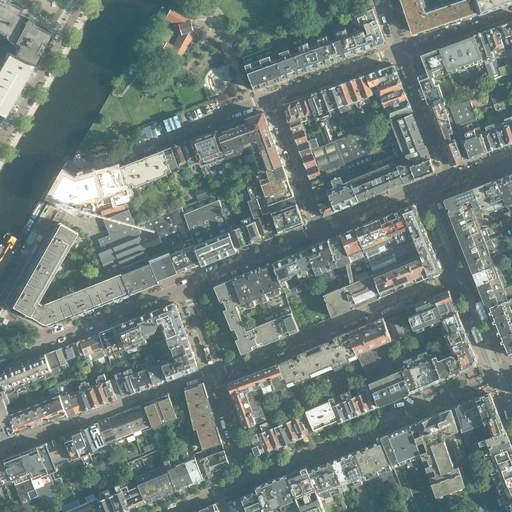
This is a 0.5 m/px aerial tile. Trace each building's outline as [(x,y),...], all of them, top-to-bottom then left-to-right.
[(0,32),(4,36),(16,12),(18,8),(20,9),(21,10),(22,9),(6,1),(7,0),(3,0),(0,7),(0,32)] [(461,0),(427,12),(425,11),(421,0),(400,0),(410,27),(410,26),(411,28),(412,30),(414,31),(414,32),(415,32),(416,33),(417,33),(419,33),(420,33),(421,33),(422,33),(423,33),(435,29),(435,27),(441,24),(442,27),(469,18),(469,15),(473,14),(474,16),(480,14),(475,0),(461,0)] [(511,2),(511,0),(475,0),(480,14),(511,2)] [(20,45),(31,23),(32,21),(33,21),(19,13),(20,9),(18,8),(16,12),(4,36),(13,45),(15,43),(20,45)] [(178,63),(195,33),(191,19),(171,8),(166,17),(179,24),(182,34),(175,47),(166,42),(161,53),(178,63)] [(376,19),(372,9),(364,12),(355,15),(359,25),(366,22),(376,19)] [(381,31),(376,19),(366,22),(370,31),(371,34),(381,31)] [(35,52),(40,43),(44,45),(50,34),(31,23),(20,45),(15,54),(34,64),(39,54),(35,52)] [(511,34),(511,33),(508,23),(497,27),(501,38),(504,37),(511,34)] [(504,46),(501,38),(497,27),(485,31),(493,51),(504,46)] [(312,37),(309,28),(299,31),(301,37),(302,41),(312,37)] [(371,48),(365,33),(364,30),(358,33),(356,29),(353,30),(354,34),(360,51),(363,50),(368,49),(371,48)] [(360,51),(354,34),(349,36),(347,30),(342,32),(351,55),(355,53),(360,51),(360,52),(360,51)] [(385,40),(381,31),(371,34),(370,31),(365,33),(371,48),(375,46),(377,45),(378,45),(383,43),(384,43),(385,40)] [(502,76),(493,51),(485,31),(441,48),(450,73),(484,61),(491,80),(502,76)] [(351,55),(342,32),(338,33),(340,39),(335,41),(341,58),(342,58),(346,56),(351,55)] [(304,45),(302,41),(301,37),(292,40),(303,72),(313,69),(304,45)] [(341,58),(335,41),(330,43),(328,37),(323,39),(332,62),(336,60),(341,58),(341,59),(341,58)] [(159,51),(164,43),(155,38),(151,47),(159,51)] [(332,62),(323,39),(319,40),(321,46),(316,48),(322,65),(323,65),(327,63),(332,62)] [(303,72),(292,40),(272,47),(284,79),(303,72)] [(322,65),(316,48),(311,49),(309,44),(304,45),(313,69),(317,67),(322,65)] [(0,114),(4,116),(33,66),(8,52),(9,52),(0,46),(0,114)] [(284,79),(272,47),(243,58),(246,65),(256,62),(266,58),(274,83),(284,79)] [(435,85),(432,77),(434,76),(432,71),(446,66),(439,48),(428,52),(421,55),(422,57),(428,73),(418,76),(422,87),(429,106),(439,103),(445,100),(438,84),(435,85)] [(141,66),(147,55),(142,53),(136,63),(141,66)] [(274,83),(266,58),(256,62),(265,86),(274,83)] [(265,86),(256,62),(246,65),(255,90),(265,86)] [(399,76),(395,66),(392,65),(384,68),(375,72),(380,84),(399,76)] [(380,84),(375,72),(366,75),(370,87),(376,85),(380,84)] [(373,93),(370,87),(366,75),(356,78),(365,102),(368,112),(373,110),(368,95),(373,93)] [(403,88),(399,76),(380,84),(376,85),(381,96),(403,88)] [(365,102),(356,78),(347,82),(353,100),(358,99),(360,104),(365,102)] [(353,100),(347,82),(337,85),(346,109),(351,108),(349,102),(353,100)] [(346,109),(337,85),(327,89),(334,107),(339,106),(341,111),(346,109)] [(407,99),(403,88),(381,96),(385,107),(407,99)] [(334,107),(327,89),(318,92),(326,116),(331,114),(329,109),(334,107)] [(326,116),(318,92),(308,96),(315,114),(319,113),(321,118),(326,116)] [(315,159),(313,152),(326,147),(316,123),(318,123),(315,114),(308,96),(283,105),(323,216),(336,211),(336,210),(315,159)] [(412,111),(407,99),(385,107),(390,119),(412,111)] [(505,107),(502,101),(493,105),(496,111),(498,110),(498,108),(501,107),(502,108),(505,107)] [(481,133),(476,118),(470,102),(452,108),(457,125),(468,158),(487,151),(481,133)] [(453,141),(449,132),(453,131),(446,111),(443,112),(439,103),(429,106),(452,165),(453,164),(463,160),(456,140),(453,141)] [(275,145),(263,112),(246,119),(248,123),(219,134),(227,156),(242,151),(244,148),(246,147),(247,146),(251,144),(254,152),(275,145)] [(397,164),(393,153),(391,153),(388,146),(371,153),(370,150),(380,146),(378,143),(388,139),(391,147),(420,136),(411,113),(382,125),(386,135),(367,143),(364,134),(365,133),(365,131),(336,143),(359,200),(404,181),(397,164)] [(511,141),(511,126),(509,118),(504,119),(506,124),(501,125),(508,143),(511,141)] [(331,145),(321,121),(318,123),(316,123),(326,147),(331,145)] [(508,143),(501,125),(496,127),(494,123),(490,125),(498,147),(508,143)] [(498,147),(490,125),(486,127),(487,131),(481,133),(487,151),(498,147)] [(227,156),(219,134),(217,129),(197,137),(197,138),(191,140),(198,158),(199,161),(203,171),(206,179),(212,195),(215,194),(238,185),(227,156)] [(430,158),(426,147),(424,147),(420,136),(391,147),(393,153),(397,164),(399,163),(402,164),(404,163),(406,164),(407,163),(411,165),(416,163),(417,163),(430,158)] [(198,158),(191,140),(181,143),(188,162),(198,158)] [(188,162),(181,143),(172,147),(179,165),(188,162)] [(359,201),(359,200),(336,143),(331,145),(326,147),(313,152),(315,159),(336,210),(359,201)] [(279,154),(275,145),(254,152),(257,162),(279,154)] [(179,165),(172,147),(164,150),(171,168),(173,172),(181,169),(179,165)] [(171,168),(164,150),(135,161),(144,182),(149,180),(167,173),(166,170),(171,168)] [(282,165),(279,154),(257,162),(261,172),(282,165)] [(435,170),(430,158),(417,163),(416,163),(411,165),(416,177),(435,170)] [(144,182),(135,161),(121,167),(127,183),(128,184),(133,182),(135,186),(144,182)] [(416,177),(411,165),(407,163),(406,164),(404,163),(402,164),(399,163),(397,164),(404,181),(404,182),(416,177)] [(304,223),(282,165),(261,172),(257,174),(258,178),(259,177),(265,195),(271,211),(277,228),(279,234),(283,232),(284,232),(284,231),(290,229),(291,229),(292,229),(292,228),(292,229),(292,228),(292,229),(292,228),(293,228),(293,227),(299,225),(299,226),(300,225),(303,224),(304,223)] [(75,179),(62,201),(76,209),(81,200),(112,192),(115,206),(132,201),(127,183),(121,167),(75,179)] [(505,176),(497,180),(504,198),(506,205),(509,212),(510,214),(511,213),(511,193),(508,182),(505,176)] [(263,214),(257,198),(265,195),(259,177),(258,178),(241,184),(255,221),(260,235),(277,228),(271,211),(263,214)] [(212,195),(206,179),(190,186),(196,201),(212,195)] [(482,185),(473,189),(479,205),(480,206),(481,207),(482,207),(488,205),(504,198),(497,180),(490,182),(482,185)] [(447,199),(445,200),(446,201),(451,216),(469,209),(471,210),(471,208),(472,208),(479,205),(473,189),(470,190),(460,194),(447,199)] [(215,194),(212,195),(196,201),(181,207),(186,221),(193,238),(195,244),(194,244),(201,263),(202,265),(212,261),(213,260),(214,260),(216,259),(234,252),(236,251),(237,251),(215,194)] [(403,208),(402,209),(429,276),(441,271),(415,204),(414,204),(403,209),(403,208)] [(183,246),(179,237),(175,225),(186,221),(181,207),(152,218),(153,219),(147,221),(135,226),(137,230),(147,255),(158,250),(159,253),(169,276),(178,273),(178,272),(192,267),(183,246)] [(429,276),(402,209),(401,209),(401,210),(400,210),(382,217),(383,217),(381,218),(380,218),(399,263),(398,263),(399,266),(401,265),(404,271),(402,272),(407,285),(429,276)] [(469,209),(451,216),(456,227),(474,220),(471,211),(471,210),(469,209)] [(135,224),(129,210),(104,220),(110,235),(135,224)] [(254,242),(245,220),(243,213),(238,215),(241,222),(243,226),(240,227),(246,245),(254,242)] [(508,213),(501,216),(504,223),(511,220),(508,213)] [(261,239),(260,235),(255,221),(251,223),(249,218),(245,220),(254,242),(261,239)] [(399,263),(380,218),(356,228),(366,256),(381,296),(407,285),(402,272),(404,271),(401,265),(399,266),(398,263),(399,263)] [(474,220),(456,227),(459,236),(460,238),(465,250),(484,242),(479,231),(478,228),(474,220)] [(502,288),(483,295),(488,307),(506,300),(511,297),(511,220),(501,225),(503,231),(504,234),(506,238),(509,246),(511,252),(511,283),(506,286),(501,288),(502,288)] [(61,264),(79,233),(60,222),(51,237),(42,253),(61,264)] [(158,280),(149,257),(147,255),(137,230),(135,226),(135,224),(110,235),(99,239),(101,245),(92,248),(101,269),(117,262),(122,273),(130,294),(159,282),(158,280)] [(246,245),(240,227),(239,225),(236,226),(238,229),(231,232),(238,248),(246,245)] [(366,256),(356,228),(341,234),(352,262),(366,256)] [(381,296),(366,256),(352,262),(341,234),(328,239),(353,308),(381,296)] [(201,263),(194,244),(195,244),(193,238),(184,241),(185,245),(183,246),(192,267),(201,263)] [(353,308),(328,239),(306,248),(307,249),(305,249),(304,249),(304,250),(301,251),(294,253),(305,279),(310,277),(307,270),(306,269),(312,267),(314,266),(324,295),(332,316),(353,308)] [(484,242),(465,250),(469,261),(488,254),(484,242)] [(169,276),(159,253),(158,250),(147,255),(149,257),(158,280),(159,280),(169,276)] [(48,288),(61,264),(42,253),(29,277),(48,288)] [(305,279),(294,253),(288,256),(285,257),(284,257),(291,275),(297,273),(297,274),(300,281),(305,279)] [(488,254),(469,261),(474,273),(493,265),(488,254)] [(291,275),(284,257),(284,258),(281,259),(273,262),(284,288),(288,286),(285,279),(284,278),(291,275)] [(285,290),(284,288),(273,262),(233,278),(242,303),(244,308),(268,298),(268,297),(285,290)] [(493,265),(474,273),(478,284),(497,277),(502,275),(497,263),(493,265)] [(130,294),(122,273),(96,284),(104,304),(130,294)] [(497,277),(478,284),(483,295),(502,288),(501,288),(506,286),(502,275),(497,277)] [(32,315),(39,302),(48,288),(29,277),(13,304),(32,315)] [(247,330),(236,305),(242,303),(233,278),(214,286),(234,335),(247,330)] [(104,304),(96,284),(67,295),(75,316),(87,311),(104,304)] [(463,326),(449,290),(415,304),(419,312),(409,316),(414,330),(443,319),(448,332),(463,326)] [(75,316),(67,295),(43,304),(39,302),(32,315),(50,326),(58,322),(63,320),(75,316)] [(511,297),(506,300),(488,307),(491,316),(509,309),(511,308),(511,297)] [(158,318),(178,310),(176,304),(175,304),(173,303),(174,303),(173,302),(173,303),(158,309),(159,309),(157,310),(157,309),(147,313),(153,330),(156,329),(159,323),(158,318)] [(419,312),(415,304),(414,304),(410,306),(409,306),(406,308),(405,308),(409,316),(419,312)] [(299,330),(290,309),(291,309),(290,307),(278,311),(280,316),(263,323),(270,342),(299,330)] [(509,309),(491,316),(495,326),(511,319),(511,314),(511,315),(509,309)] [(182,320),(179,314),(178,310),(158,318),(159,323),(164,321),(165,326),(181,320),(182,320)] [(153,330),(147,313),(141,316),(138,317),(137,317),(145,338),(149,336),(148,332),(153,330)] [(391,338),(395,336),(388,316),(384,317),(383,317),(371,322),(386,359),(397,354),(391,338)] [(145,338),(137,317),(128,321),(133,334),(132,335),(136,344),(146,340),(145,338)] [(511,319),(495,326),(499,336),(511,330),(511,319)] [(185,330),(183,324),(181,320),(165,326),(164,328),(167,337),(185,330)] [(133,334),(128,321),(119,324),(122,331),(121,332),(122,336),(121,336),(124,345),(125,345),(126,348),(136,344),(132,335),(133,334)] [(386,359),(371,322),(348,332),(357,353),(363,368),(386,359)] [(270,342),(263,323),(247,330),(234,335),(242,354),(270,342)] [(119,324),(113,327),(119,343),(121,351),(127,349),(126,348),(125,345),(124,345),(121,336),(122,336),(121,332),(122,331),(119,324)] [(463,326),(448,332),(445,333),(450,345),(467,338),(463,326)] [(119,343),(113,327),(106,330),(115,353),(117,352),(117,351),(118,350),(115,344),(119,343)] [(115,353),(106,330),(100,332),(105,348),(108,347),(111,353),(112,352),(112,354),(115,353)] [(188,340),(187,337),(187,336),(185,330),(167,337),(169,342),(165,344),(167,348),(189,340),(188,340)] [(511,330),(499,336),(503,346),(511,342),(511,330)] [(105,348),(100,332),(86,338),(92,353),(95,352),(97,358),(98,357),(99,359),(104,357),(103,355),(104,355),(102,349),(105,348)] [(357,353),(348,332),(333,338),(328,340),(329,341),(313,348),(323,371),(345,362),(343,359),(357,353)] [(92,353),(86,338),(80,340),(87,361),(89,361),(91,360),(89,354),(92,353)] [(472,349),(467,338),(450,345),(452,351),(455,352),(457,351),(458,355),(472,349)] [(91,367),(89,361),(87,361),(80,340),(73,343),(78,356),(81,355),(85,367),(82,368),(85,375),(89,373),(87,368),(91,367)] [(192,350),(190,344),(188,341),(189,341),(189,340),(167,348),(168,353),(172,351),(174,356),(176,356),(192,350)] [(453,374),(445,356),(446,356),(440,341),(428,346),(432,355),(442,379),(453,374)] [(511,342),(503,346),(506,354),(506,355),(508,356),(509,355),(511,354),(511,342)] [(78,356),(73,343),(62,347),(67,360),(78,356)] [(67,360),(62,347),(55,350),(60,365),(67,362),(67,360)] [(323,371),(313,348),(297,355),(292,356),(293,358),(279,363),(287,382),(300,377),(301,380),(323,371)] [(477,362),(472,349),(458,355),(459,357),(464,369),(476,364),(477,362)] [(60,365),(55,350),(46,354),(54,375),(56,374),(55,371),(57,370),(55,367),(60,365)] [(195,360),(194,357),(194,356),(192,350),(176,356),(177,361),(173,362),(175,367),(195,360)] [(442,379),(432,355),(428,357),(426,351),(422,353),(434,382),(442,379)] [(434,382),(422,353),(418,355),(421,360),(417,362),(427,385),(434,382)] [(464,369),(459,357),(455,358),(454,355),(451,353),(446,356),(445,356),(453,374),(464,369)] [(54,375),(46,354),(36,357),(46,382),(56,379),(54,375)] [(410,392),(402,368),(397,354),(386,359),(400,396),(410,392)] [(46,382),(36,357),(27,361),(37,386),(46,382)] [(427,385),(417,362),(413,363),(411,358),(407,359),(419,388),(427,385)] [(168,379),(163,363),(161,359),(156,361),(157,365),(152,367),(150,362),(146,364),(154,385),(168,379)] [(400,396),(386,359),(363,368),(369,382),(372,388),(379,405),(400,396)] [(419,388),(407,359),(403,361),(406,366),(402,368),(410,392),(419,388)] [(168,379),(196,369),(197,368),(196,368),(197,366),(198,367),(198,366),(196,360),(195,360),(175,367),(173,362),(170,361),(163,363),(168,379)] [(37,386),(27,361),(18,365),(28,390),(37,386)] [(287,382),(279,363),(268,368),(272,377),(274,377),(277,387),(279,386),(280,388),(284,396),(285,399),(293,396),(287,382)] [(154,385),(146,364),(142,365),(144,370),(139,372),(145,388),(154,385)] [(28,390),(18,365),(0,371),(0,374),(9,397),(28,390)] [(277,387),(274,377),(272,377),(268,368),(257,372),(265,392),(277,387)] [(145,388),(139,372),(134,373),(132,369),(128,370),(136,391),(145,388)] [(136,391),(128,370),(124,372),(126,376),(123,377),(129,394),(136,391)] [(129,393),(123,377),(121,372),(115,374),(116,378),(123,395),(129,393)] [(265,392),(257,372),(246,376),(251,389),(252,391),(255,393),(259,391),(259,393),(260,393),(265,392)] [(0,439),(16,433),(6,405),(11,403),(9,397),(0,374),(0,439)] [(117,399),(110,380),(105,382),(103,374),(100,375),(110,401),(117,399)] [(110,401),(100,375),(98,376),(99,378),(96,379),(98,383),(94,384),(101,404),(110,401)] [(247,391),(251,389),(246,376),(228,382),(237,405),(248,401),(245,394),(248,393),(247,391)] [(123,395),(116,378),(110,380),(117,399),(123,396),(123,395)] [(101,404),(94,384),(89,386),(88,382),(86,383),(85,381),(83,382),(92,408),(101,405),(101,404)] [(92,408),(83,382),(80,383),(81,385),(79,385),(80,389),(76,391),(78,397),(83,411),(92,408)] [(221,441),(203,382),(186,387),(192,407),(190,407),(196,427),(194,427),(194,428),(198,427),(204,448),(205,448),(204,446),(221,441)] [(379,405),(372,388),(367,390),(365,384),(361,385),(370,408),(379,405)] [(68,417),(63,402),(57,385),(11,403),(6,405),(16,433),(34,426),(50,419),(68,417)] [(370,408),(361,385),(357,387),(359,393),(355,395),(362,412),(370,408)] [(260,407),(257,399),(256,399),(254,395),(255,393),(252,391),(251,389),(247,391),(248,393),(245,394),(248,401),(237,405),(241,416),(252,412),(251,410),(260,407)] [(362,412),(355,395),(351,397),(349,390),(345,392),(354,415),(362,412)] [(76,414),(68,393),(67,391),(64,392),(67,401),(63,402),(68,417),(76,414)] [(83,411),(78,397),(74,398),(71,392),(68,393),(76,414),(83,411)] [(354,415),(345,392),(341,394),(343,400),(339,402),(346,418),(354,415)] [(499,416),(490,394),(490,392),(474,398),(484,422),(487,421),(499,416)] [(177,417),(168,394),(157,398),(158,401),(156,402),(155,399),(144,403),(152,427),(177,417)] [(346,418),(339,402),(335,403),(333,397),(329,398),(331,403),(339,422),(346,418)] [(484,422),(474,398),(454,407),(463,430),(484,422)] [(296,404),(294,399),(286,402),(288,408),(296,404)] [(339,422),(331,403),(307,413),(315,432),(323,428),(322,426),(329,423),(330,425),(339,422)] [(142,407),(141,404),(133,407),(142,431),(151,427),(143,407),(142,407)] [(142,431),(133,407),(125,410),(134,434),(142,431)] [(265,419),(260,407),(251,410),(252,412),(241,416),(245,427),(259,421),(262,420),(265,419)] [(467,457),(451,408),(410,424),(413,432),(419,430),(421,435),(415,437),(418,444),(425,441),(427,449),(421,451),(424,458),(428,457),(431,464),(427,466),(429,471),(435,468),(437,474),(431,476),(439,496),(464,486),(467,493),(474,491),(463,462),(454,465),(453,462),(467,457)] [(134,434),(125,410),(117,414),(126,437),(134,434)] [(309,434),(301,415),(296,418),(293,411),(286,414),(288,421),(283,423),(290,442),(309,434)] [(126,437),(117,414),(109,417),(118,440),(126,437)] [(505,431),(499,416),(487,421),(494,435),(494,436),(505,431)] [(119,443),(118,440),(109,417),(98,421),(98,422),(105,441),(108,447),(119,443)] [(290,442),(283,423),(281,419),(274,422),(275,426),(283,445),(290,442)] [(283,445),(275,426),(270,428),(267,421),(264,423),(262,420),(259,421),(263,432),(258,434),(265,451),(265,452),(283,445)] [(105,441),(98,422),(90,425),(90,426),(99,449),(100,453),(102,452),(101,450),(105,449),(102,442),(105,441)] [(415,437),(413,432),(410,424),(388,434),(400,462),(403,471),(419,511),(443,511),(437,497),(439,496),(431,476),(429,471),(427,466),(424,458),(421,451),(418,444),(415,437)] [(99,449),(90,426),(81,430),(87,447),(88,448),(90,453),(99,449)] [(81,430),(80,429),(72,432),(81,455),(82,458),(85,456),(85,455),(90,453),(88,448),(87,447),(81,430)] [(265,451),(258,434),(256,429),(253,430),(254,435),(251,436),(255,446),(248,448),(251,456),(265,451)] [(488,447),(509,439),(505,431),(494,436),(494,435),(479,442),(480,446),(486,443),(488,447)] [(81,455),(72,432),(63,436),(71,455),(73,459),(81,455)] [(400,462),(388,434),(381,437),(396,474),(403,471),(400,462)] [(71,455),(63,436),(55,439),(61,454),(62,458),(71,455)] [(61,454),(55,439),(47,442),(54,461),(62,458),(61,454)] [(485,458),(511,447),(509,439),(488,447),(489,451),(484,454),(485,458)] [(411,511),(396,474),(382,441),(355,452),(364,476),(378,511),(411,511)] [(57,470),(46,443),(38,446),(55,489),(63,486),(60,478),(55,480),(52,472),(57,470)] [(55,489),(38,446),(21,452),(42,504),(58,497),(55,489)] [(494,463),(511,455),(511,446),(511,447),(485,458),(487,462),(492,459),(494,463)] [(212,471),(207,456),(204,450),(200,451),(203,458),(197,460),(204,478),(214,474),(212,471)] [(229,464),(224,450),(207,456),(212,471),(229,464)] [(42,504),(21,452),(4,459),(12,479),(25,510),(42,504)] [(204,478),(197,460),(195,456),(190,458),(187,452),(183,454),(185,460),(186,460),(195,482),(204,478)] [(364,476),(355,452),(341,457),(350,481),(354,480),(356,485),(363,482),(361,477),(364,476)] [(186,460),(185,460),(181,462),(178,455),(174,457),(176,464),(185,486),(195,482),(186,460)] [(492,474),(511,465),(511,455),(494,463),(488,465),(492,474)] [(350,481),(341,457),(333,460),(345,489),(348,488),(346,483),(350,481)] [(12,479),(4,459),(0,460),(0,474),(3,483),(12,479)] [(185,486),(176,464),(172,466),(169,459),(164,461),(165,464),(176,490),(185,486)] [(345,489),(333,460),(326,463),(336,487),(340,486),(342,491),(345,489)] [(117,469),(114,462),(106,465),(109,472),(117,469)] [(336,487),(326,463),(308,470),(318,494),(323,492),(325,497),(328,496),(329,499),(333,497),(330,489),(336,487)] [(176,490),(165,464),(135,477),(139,485),(147,502),(176,490)] [(495,481),(511,474),(511,465),(492,474),(495,481)] [(325,511),(318,494),(308,470),(307,466),(301,468),(301,469),(300,469),(288,474),(287,474),(299,506),(301,511),(325,511)] [(419,511),(403,471),(396,474),(411,511),(419,511)] [(106,474),(100,476),(98,477),(100,483),(108,479),(106,474)] [(299,506),(287,474),(274,479),(271,480),(283,510),(287,508),(285,503),(294,499),(297,506),(299,506)] [(498,489),(511,483),(511,474),(495,481),(498,489)] [(283,510),(271,480),(263,483),(273,508),(277,506),(279,511),(283,510)] [(147,502),(139,485),(128,490),(124,481),(119,483),(120,484),(130,509),(147,502)] [(273,508),(263,483),(255,487),(257,491),(265,511),(270,511),(269,509),(273,508)] [(507,495),(511,493),(511,483),(498,489),(500,493),(505,491),(507,495)] [(123,511),(130,509),(120,484),(115,486),(118,492),(114,494),(122,511),(123,511)] [(112,511),(104,491),(102,487),(98,489),(100,492),(96,494),(97,498),(103,511),(112,511)] [(122,511),(114,494),(111,495),(109,489),(104,491),(112,511),(122,511)] [(265,511),(257,491),(250,494),(256,511),(265,511)] [(508,504),(511,502),(511,493),(507,495),(509,499),(503,501),(505,506),(508,504)] [(256,511),(250,494),(242,497),(248,511),(256,511)] [(248,511),(242,497),(227,503),(230,511),(248,511)] [(103,511),(97,498),(64,511),(103,511)] [(72,507),(81,503),(79,498),(70,502),(72,507)] [(219,511),(216,503),(207,507),(209,511),(219,511)]
